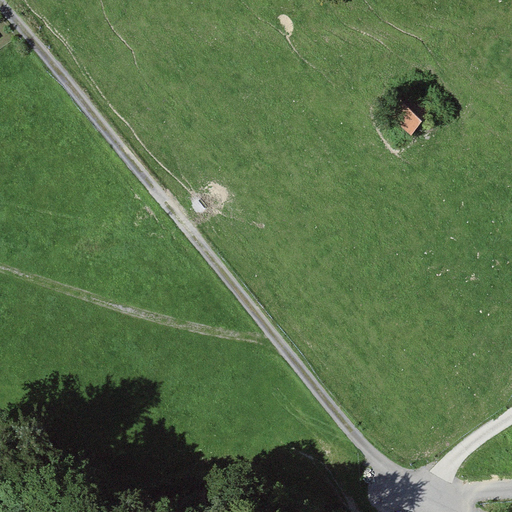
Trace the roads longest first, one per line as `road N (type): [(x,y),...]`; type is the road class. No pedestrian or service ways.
road 1 (track): [(0,0),(281,351)]
road 2 (track): [(281,351),(166,331),(0,262)]
road 3 (track): [(281,351),(377,466),(455,511)]
